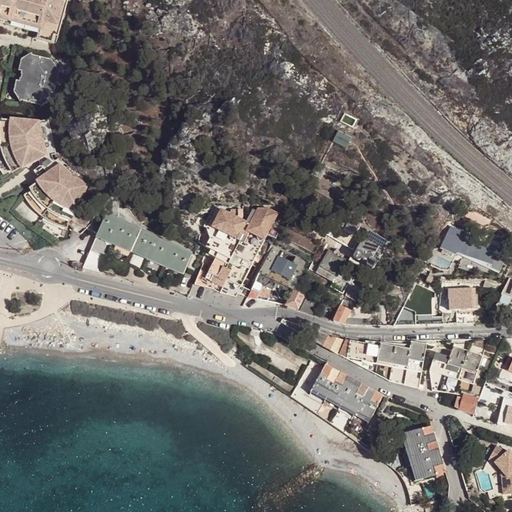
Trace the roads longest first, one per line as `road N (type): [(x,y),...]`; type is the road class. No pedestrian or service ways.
road 1 (residential): [(236,316),(277,312),(337,330),(511,329)]
road 2 (residential): [(432,406),(236,316)]
road 3 (residential): [(47,268),(236,316)]
